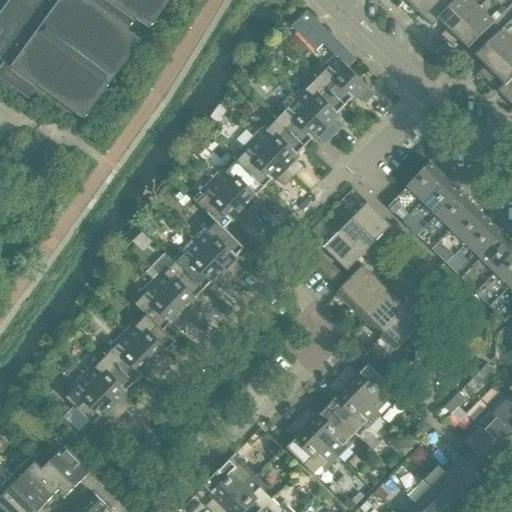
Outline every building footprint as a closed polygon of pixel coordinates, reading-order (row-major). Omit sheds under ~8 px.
[(147,29),(167,0),(7,0),(0,10),(0,61),(2,62),(0,64),(0,80),(26,100),(36,87),(81,120),(138,40),(125,31),(133,19),(147,29)] [(404,0),(417,13),(429,0),(404,0)] [(439,20),(457,0),(429,0),(417,13),(433,28),(439,21),(439,20)] [(447,42),(479,8),(471,0),(457,0),(439,20),(439,21),(448,29),(441,36),(447,42)] [(469,49),(495,23),(479,8),(447,42),(452,47),(459,40),(469,49)] [(375,94),(348,68),(356,60),(307,11),(292,27),(316,52),(323,45),(334,55),(321,68),(325,72),(318,79),(345,106),(356,95),(365,105),(375,94)] [(484,78),(511,49),(511,39),(502,30),(476,56),(485,66),(479,73),(484,78)] [(498,92),(511,78),(511,49),(484,78),(490,84),(497,77),(505,85),(498,92)] [(511,105),(511,78),(498,92),(511,105)] [(345,106),(318,79),(311,86),(305,80),(302,83),(304,86),(294,96),(334,136),(344,126),(334,117),(345,106)] [(334,136),(294,96),(284,106),(282,104),(279,107),(284,113),(278,120),(305,147),(316,136),(325,146),(334,136)] [(305,147),(278,120),(271,127),(265,121),(262,125),(264,127),(253,137),(294,177),(303,167),(294,158),(305,147)] [(294,177),(253,137),(243,147),(241,145),(238,148),(244,154),(237,161),(264,188),(275,177),(284,187),(294,177)] [(264,188),(237,161),(230,168),(224,162),(221,166),(223,168),(213,178),(254,218),(263,208),(254,199),(264,188)] [(423,202),(446,178),(431,163),(408,187),(423,202)] [(254,218),(213,178),(203,189),(201,186),(198,190),(204,195),(196,203),(216,223),(217,222),(224,229),(225,229),(235,218),(244,228),(254,218)] [(437,216),(460,192),(446,178),(423,202),(437,216)] [(452,230),(475,207),(460,192),(437,216),(452,230)] [(391,227),(365,201),(351,216),(377,241),(391,227)] [(466,244),(489,221),(475,207),(452,230),(466,244)] [(377,241),(351,216),(336,231),(362,256),(377,241)] [(481,259),(504,235),(489,221),(466,244),(481,259)] [(244,249),(225,229),(224,229),(217,222),(216,223),(210,229),(204,223),(201,226),(203,229),(193,239),(233,279),(243,269),(233,260),(244,249)] [(362,256),(336,231),(322,246),(347,271),(362,256)] [(495,273),(511,255),(511,243),(504,235),(481,259),(495,273)] [(233,279),(193,239),(183,249),(180,247),(177,250),(183,256),(176,263),(204,290),(214,279),(224,289),(233,279)] [(303,256),(309,261),(318,251),(313,246),(303,256)] [(309,261),(313,266),(323,256),(318,251),(309,261)] [(510,287),(511,285),(511,255),(495,273),(510,287)] [(313,266),(319,271),(328,261),(323,256),(313,266)] [(319,271),(324,276),(333,266),(328,261),(319,271)] [(204,290),(176,263),(170,270),(164,264),(161,268),(163,270),(152,280),(193,320),(202,311),(193,301),(204,290)] [(324,276),(329,281),(339,271),(333,266),(324,276)] [(353,307),(378,281),(363,266),(349,281),(339,291),(338,292),(353,307)] [(329,281),(334,286),(343,276),(339,271),(329,281)] [(334,286),(339,291),(349,281),(343,276),(334,286)] [(193,320),(152,280),(142,291),(140,288),(137,291),(149,303),(142,310),(163,331),(164,331),(174,321),(184,330),(193,320)] [(368,321),(393,295),(378,281),(353,307),(368,321)] [(382,335),(407,310),(393,295),(368,321),(382,335)] [(175,342),(164,331),(163,331),(142,310),(141,310),(147,317),(141,323),(135,317),(132,320),(134,322),(124,333),(164,372),(174,363),(164,353),(175,342)] [(397,350),(422,324),(407,310),(382,335),(397,350)] [(164,372),(124,333),(113,343),(111,341),(108,344),(114,350),(107,357),(134,384),(145,373),(155,382),(164,372)] [(134,384),(107,357),(100,364),(94,358),(91,361),(93,363),(83,374),(124,413),(133,404),(124,395),(134,384)] [(494,371),(488,364),(480,372),(487,378),(494,371)] [(396,393),(387,384),(369,366),(358,377),(348,368),(339,377),(379,417),(393,403),(389,400),(396,393)] [(487,378),(480,372),(473,379),(480,386),(487,378)] [(124,413),(83,374),(73,384),(71,382),(68,385),(74,391),(66,398),(94,425),(105,414),(114,423),(124,413)] [(379,417),(339,377),(329,387),(339,396),(328,407),(356,434),(362,427),(368,433),(371,430),(369,427),(379,417)] [(466,400),(459,393),(452,401),(458,407),(466,400)] [(511,402),(509,399),(494,414),(511,431),(511,402)] [(458,407),(452,401),(444,408),(451,415),(458,407)] [(356,434),(328,407),(317,418),(308,409),(299,418),(339,458),(349,448),(351,450),(354,447),(348,441),(356,434)] [(511,447),(511,431),(494,414),(480,429),(506,454),(511,447)] [(339,458),(299,418),(289,428),(298,437),(287,449),(315,476),(322,468),(326,472),(339,458)] [(506,454),(480,429),(465,444),(475,453),(491,469),(506,454)] [(93,470),(79,456),(69,466),(58,455),(43,470),(42,471),(61,489),(60,490),(67,497),(93,470)] [(494,488),(483,477),(462,457),(447,473),(444,470),(443,470),(470,497),(477,490),(485,497),(494,488)] [(61,489),(42,471),(43,470),(36,463),(30,458),(14,474),(46,505),(60,490),(61,489)] [(211,511),(219,511),(255,475),(242,462),(238,466),(231,459),(204,486),(215,497),(206,507),(211,511)] [(470,497),(443,470),(442,471),(446,474),(432,488),(429,485),(428,486),(454,511),(470,511),(471,511),(463,504),(470,497)] [(38,511),(46,505),(14,474),(0,488),(0,490),(22,511),(38,511)] [(259,511),(272,499),(265,493),(271,487),(268,484),(266,486),(255,475),(219,511),(259,511)] [(454,511),(428,486),(423,480),(407,496),(413,501),(423,511),(454,511)] [(22,511),(0,490),(0,511),(22,511)] [(106,511),(109,509),(94,493),(75,511),(71,511),(67,508),(63,511),(106,511)] [(292,511),(286,506),(288,504),(285,501),(279,507),(272,499),(259,511),(292,511)] [(423,511),(413,501),(412,502),(415,505),(408,511),(423,511)]
